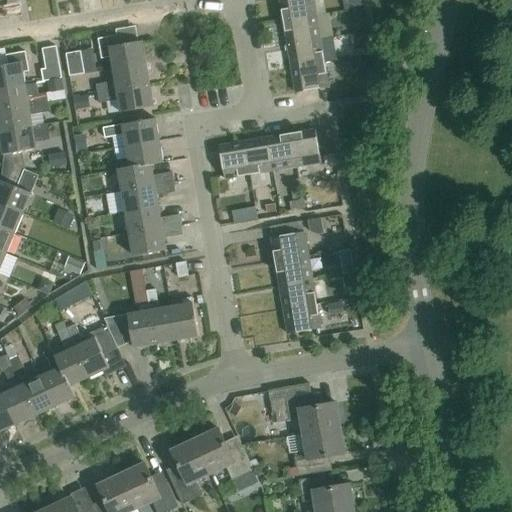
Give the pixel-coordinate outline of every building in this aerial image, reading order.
[(278,0),(283,22),(316,16),(312,0),(278,0)] [(363,0),(343,0),(346,11),(365,7),(363,0)] [(365,24),(362,10),(353,12),(356,26),(365,24)] [(320,40),(316,16),(283,22),(287,46),(320,40)] [(369,49),(366,34),(350,36),(352,51),(369,49)] [(113,70),(146,64),(142,42),(118,46),(116,36),(97,40),(101,60),(111,58),(113,70)] [(291,69),(324,64),(320,40),(287,46),(291,69)] [(61,79),(55,48),(42,50),(46,70),(41,71),(43,82),(49,81),(61,79)] [(84,75),(80,52),(65,55),(69,77),(84,75)] [(0,89),(25,85),(23,74),(28,73),(25,53),(6,56),(8,65),(0,66),(0,89)] [(149,85),(146,64),(113,70),(115,82),(95,85),(97,94),(149,85)] [(324,64),(291,69),(295,94),(328,88),(324,64)] [(61,79),(49,81),(50,90),(64,87),(63,78),(61,79)] [(25,85),(0,89),(0,111),(48,103),(46,94),(27,97),(25,85)] [(153,108),(149,85),(97,94),(98,104),(118,101),(120,113),(153,108)] [(48,103),(0,111),(0,133),(32,128),(32,127),(30,116),(49,113),(48,103)] [(126,147),(159,142),(155,120),(102,129),(104,139),(124,135),(126,147)] [(10,154),(13,169),(24,171),(21,153),(36,150),(34,142),(49,140),(46,126),(38,127),(38,126),(32,127),(32,128),(0,133),(0,140),(3,156),(10,154)] [(315,131),(291,135),(296,168),(321,164),(315,131)] [(267,139),(272,172),(296,168),(291,135),(267,139)] [(248,176),(272,172),(267,139),(243,143),(248,176)] [(163,164),(159,142),(126,147),(128,159),(108,163),(110,173),(118,171),(151,165),(151,166),(163,164)] [(248,176),(243,143),(219,147),(224,180),(248,176)] [(67,151),(51,154),(53,167),(69,165),(67,151)] [(118,171),(121,192),(174,183),(172,173),(153,176),(151,166),(151,165),(118,171)] [(0,205),(22,215),(31,194),(38,176),(24,171),(13,169),(7,184),(0,181),(0,205)] [(121,192),(125,213),(158,207),(156,196),(176,192),(174,183),(121,192)] [(0,228),(14,235),(22,215),(0,205),(0,228)] [(125,213),(129,235),(181,225),(180,215),(160,219),(158,207),(125,213)] [(181,225),(129,235),(133,257),(166,251),(164,239),(183,235),(181,225)] [(0,252),(6,255),(14,235),(0,228),(0,252)] [(270,239),(275,263),(308,257),(303,233),(270,239)] [(112,254),(127,253),(126,236),(112,237),(112,254)] [(85,262),(68,256),(63,269),(80,275),(85,262)] [(275,263),(279,287),(312,281),(308,257),(275,263)] [(187,276),(185,264),(176,265),(178,278),(187,276)] [(279,287),(283,311),(316,305),(312,281),(279,287)] [(155,344),(176,341),(171,308),(159,310),(155,290),(146,292),(148,306),(155,344)] [(171,308),(176,341),(198,337),(192,298),(181,300),(182,306),(171,308)] [(316,305),(283,311),(287,335),(320,329),(316,305)] [(117,349),(132,342),(133,348),(155,344),(148,306),(139,307),(140,313),(103,319),(106,326),(117,349)] [(35,345),(49,339),(40,321),(26,327),(35,345)] [(117,349),(106,326),(92,333),(94,338),(83,343),(75,325),(66,329),(72,342),(89,378),(109,369),(103,355),(117,349)] [(72,342),(66,329),(58,333),(66,351),(55,356),(55,357),(69,387),(70,387),(89,378),(72,342)] [(51,372),(40,377),(54,407),(75,398),(70,387),(69,387),(55,357),(55,356),(49,343),(41,347),(44,353),(43,354),(51,372)] [(35,416),(54,407),(40,377),(29,382),(18,356),(9,360),(35,416)] [(0,392),(15,425),(35,416),(9,360),(12,368),(4,372),(12,390),(1,395),(0,391),(0,392)] [(0,432),(15,425),(0,392),(0,432)] [(300,419),(303,435),(340,429),(336,403),(312,407),(310,395),(270,401),(272,413),(275,413),(277,423),(300,419)] [(218,429),(195,440),(210,474),(225,467),(232,482),(253,472),(241,446),(238,438),(225,444),(218,429)] [(340,429),(303,435),(306,451),(294,453),(296,467),(288,469),(290,478),(323,472),(321,459),(344,455),(340,429)] [(196,481),(210,474),(195,440),(171,451),(178,466),(166,471),(182,505),(202,496),(196,481)] [(277,469),(267,460),(255,473),(265,482),(277,469)] [(144,464),(121,475),(137,509),(152,502),(156,511),(167,511),(178,507),(165,480),(154,485),(144,464)] [(130,511),(137,509),(121,475),(97,486),(107,507),(97,511),(130,511)] [(315,511),(342,511),(354,510),(349,485),(326,489),(324,476),(298,481),(302,502),(314,500),(315,511)] [(77,511),(71,498),(42,511),(91,511),(89,507),(79,511),(77,511)]
